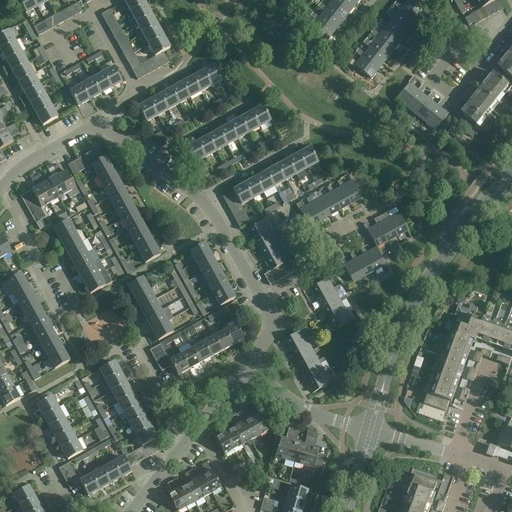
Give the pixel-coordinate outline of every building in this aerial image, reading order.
[(25,15),(37,9),(31,0),(17,0),(25,15)] [(45,0),(31,0),(37,9),(48,3),(45,0)] [(130,14),(145,6),(141,0),(128,0),(124,3),(130,14)] [(348,14),(329,0),(327,0),(332,3),(327,9),(320,4),(318,6),(340,24),(348,14)] [(355,5),(349,0),(329,0),(348,14),(355,5)] [(394,5),(416,22),(424,12),(408,0),(403,7),(396,2),(394,5)] [(477,0),(477,1),(482,9),(484,8),(489,6),(493,3),(498,0),(477,0)] [(498,0),(493,3),(499,12),(504,10),(498,0)] [(75,5),(80,14),(83,12),(78,3),(75,5)] [(499,12),(493,3),(489,6),(494,15),(499,12)] [(416,22),(394,5),(400,10),(395,17),(389,11),(387,14),(409,32),(416,22)] [(136,25),(151,17),(145,6),(130,14),(136,25)] [(340,24),(318,6),(317,7),(324,13),(319,19),(312,14),(311,16),(333,33),(340,24)] [(494,15),(489,6),(484,8),(489,18),(494,15)] [(489,18),(484,8),(482,9),(479,11),(485,21),(489,18)] [(110,10),(101,15),(103,18),(112,13),(110,10)] [(475,13),(480,23),(485,21),(479,11),(475,13)] [(469,16),(474,24),(475,26),(480,23),(475,13),(469,16)] [(56,22),(62,19),(59,14),(53,17),(56,22)] [(409,32),(387,14),(386,15),(392,20),(387,26),(381,21),(379,23),(401,41),(409,32)] [(333,33),(311,16),(310,17),(316,22),(311,29),(305,23),(302,27),(309,32),(310,31),(325,43),(333,33)] [(474,24),(469,16),(464,19),(468,27),(474,24)] [(151,17),(136,25),(143,36),(157,28),(151,17)] [(44,34),(48,32),(43,23),(39,25),(44,34)] [(401,41),(379,23),(378,25),(384,30),(380,36),(373,31),(372,33),(394,51),(401,41)] [(29,34),(33,32),(29,25),(25,28),(29,34)] [(90,39),(97,37),(94,28),(87,30),(90,39)] [(149,46),(163,38),(157,28),(143,36),(149,46)] [(114,37),(123,32),(121,29),(112,34),(114,37)] [(0,37),(0,50),(1,52),(15,44),(9,32),(0,37)] [(33,32),(29,34),(33,41),(37,39),(33,32)] [(394,51),(372,33),(371,34),(377,39),(372,45),(366,40),(364,42),(386,60),(394,51)] [(163,38),(149,46),(155,58),(158,56),(163,53),(169,50),(163,38)] [(386,60),(364,42),(363,44),(369,49),(364,55),(358,50),(356,52),(378,70),(386,60)] [(21,55),(15,44),(1,52),(7,62),(21,55)] [(133,51),(130,45),(121,51),(124,56),(133,51)] [(36,58),(40,55),(44,53),(41,47),(32,52),(36,58)] [(378,70),(356,52),(355,53),(362,58),(357,64),(350,60),(348,63),(354,68),(355,67),(370,80),(378,70)] [(44,53),(40,55),(45,64),(49,61),(44,53)] [(158,56),(164,67),(169,64),(163,53),(158,56)] [(27,65),(21,55),(7,62),(13,73),(27,65)] [(158,56),(155,58),(153,59),(159,70),(164,67),(158,56)] [(95,61),(93,57),(86,61),(88,65),(95,61)] [(159,70),(153,59),(147,62),(153,72),(159,70)] [(511,64),(505,59),(498,67),(511,78),(511,64)] [(153,72),(147,62),(142,65),(148,75),(153,72)] [(33,76),(27,65),(13,73),(19,84),(33,76)] [(148,75),(142,65),(137,67),(143,78),(148,75)] [(143,78),(137,67),(132,70),(138,81),(143,78)] [(203,73),(211,87),(223,81),(215,67),(203,73)] [(53,78),(57,76),(53,69),(49,71),(53,78)] [(74,73),(71,69),(64,73),(67,77),(74,73)] [(114,69),(102,76),(110,90),(122,84),(114,69)] [(211,87),(203,73),(192,79),(201,93),(211,87)] [(487,81),(505,96),(511,88),(494,73),(487,81)] [(39,87),(33,76),(19,84),(25,95),(39,87)] [(57,76),(53,78),(57,85),(61,83),(57,76)] [(110,90),(102,76),(91,82),(99,96),(110,90)] [(396,100),(406,108),(424,86),(423,85),(417,91),(411,86),(416,80),(413,77),(407,84),(408,85),(396,100)] [(201,93),(192,79),(182,85),(190,99),(201,93)] [(505,96),(487,81),(481,89),(499,104),(505,96)] [(99,96),(91,82),(80,88),(88,102),(99,96)] [(190,99),(182,85),(171,91),(179,105),(190,99)] [(426,87),(424,86),(406,108),(416,115),(433,93),(432,92),(427,98),(420,93),(426,87)] [(45,98),(39,87),(25,95),(31,106),(45,98)] [(88,102),(80,88),(69,94),(77,109),(88,102)] [(499,104),(481,89),(475,97),(493,112),(499,104)] [(65,100),(69,98),(65,90),(61,93),(65,100)] [(179,105),(171,91),(160,97),(168,111),(179,105)] [(435,95),(433,93),(416,115),(425,123),(443,101),(441,100),(436,106),(430,101),(435,95)] [(219,100),(222,104),(229,100),(226,96),(219,100)] [(168,111),(160,97),(149,103),(157,117),(168,111)] [(493,112),(475,97),(468,105),(486,120),(493,112)] [(31,106),(37,117),(51,109),(45,98),(31,106)] [(69,98),(65,100),(69,107),(73,105),(69,98)] [(222,104),(219,100),(212,104),(214,108),(222,104)] [(445,103),(443,101),(425,123),(435,131),(447,115),(440,109),(445,103)] [(157,117),(149,103),(138,109),(146,124),(157,117)] [(486,120),(468,105),(462,114),(480,128),(486,120)] [(197,112),(200,116),(207,112),(205,108),(197,112)] [(251,114),(259,129),(270,122),(263,108),(251,114)] [(57,120),(51,109),(37,117),(43,128),(57,120)] [(200,116),(197,112),(190,116),(193,120),(200,116)] [(0,117),(0,129),(3,127),(0,123),(9,118),(7,114),(0,117)] [(240,120),(248,135),(259,129),(251,114),(240,120)] [(183,120),(176,124),(178,129),(185,125),(183,120)] [(229,126),(237,141),(248,135),(240,120),(229,126)] [(178,129),(176,124),(169,128),(171,132),(178,129)] [(475,134),(463,124),(460,128),(472,138),(475,134)] [(0,129),(0,140),(16,131),(13,126),(5,131),(3,127),(0,129)] [(218,132),(226,147),(237,141),(229,126),(218,132)] [(18,135),(16,131),(0,140),(0,151),(13,145),(10,140),(18,135)] [(208,138),(216,153),(226,147),(218,132),(208,138)] [(156,141),(163,137),(161,133),(153,137),(156,141)] [(267,141),(269,146),(277,142),(274,137),(267,141)] [(197,144),(205,159),(216,153),(208,138),(197,144)] [(269,146),(267,141),(260,145),(262,150),(269,146)] [(205,159),(197,144),(185,150),(193,165),(205,159)] [(90,154),(78,161),(84,172),(88,169),(91,175),(94,173),(97,178),(111,170),(105,159),(103,160),(96,147),(89,151),(90,154)] [(298,156),(306,170),(318,164),(309,149),(298,156)] [(245,154),(248,158),(255,154),(252,150),(245,154)] [(248,158),(245,154),(238,157),(241,162),(248,158)] [(306,170),(298,156),(287,162),(295,176),(306,170)] [(73,164),(79,174),(84,172),(78,161),(73,164)] [(224,166),(226,170),(233,166),(231,162),(224,166)] [(295,176),(287,162),(276,168),(284,182),(295,176)] [(79,174),(73,164),(68,167),(73,177),(79,174)] [(226,170),(224,166),(217,169),(219,174),(226,170)] [(53,170),(67,196),(76,191),(66,173),(62,176),(57,167),(53,170)] [(284,182),(276,168),(265,174),(274,188),(284,182)] [(67,196),(53,170),(48,172),(52,181),(49,183),(58,200),(67,196)] [(103,189),(117,181),(111,170),(97,178),(103,189)] [(201,178),(204,182),(211,178),(209,174),(201,178)] [(274,188),(265,174),(255,180),(263,194),(274,188)] [(35,180),(49,205),(58,200),(49,183),(44,185),(40,177),(35,180)] [(79,188),(83,186),(79,178),(74,181),(79,188)] [(313,183),(316,188),(323,183),(321,179),(313,183)] [(35,190),(31,193),(34,199),(37,204),(40,209),(40,210),(49,205),(35,180),(31,182),(35,190)] [(263,194),(255,180),(244,186),(252,200),(263,194)] [(109,200),(123,192),(117,181),(103,189),(109,200)] [(338,183),(350,205),(361,199),(352,183),(344,187),(341,182),(338,183)] [(350,205),(338,183),(337,184),(340,189),(333,193),(331,188),(328,189),(340,211),(350,205)] [(252,200),(244,186),(232,192),(233,193),(236,198),(239,203),(241,206),(252,200)] [(295,199),(293,195),(288,187),(284,189),(288,197),(285,199),(288,203),(295,199)] [(340,211),(328,189),(327,190),(330,195),(323,199),(320,194),(318,195),(330,217),(340,211)] [(293,195),(295,199),(302,195),(300,191),(293,195)] [(115,211),(130,203),(123,192),(109,200),(115,211)] [(23,204),(34,199),(31,193),(21,199),(23,204)] [(226,204),(236,198),(233,193),(223,198),(226,204)] [(330,217),(318,195),(317,195),(319,201),(313,204),(310,199),(307,200),(320,222),(330,217)] [(236,198),(226,204),(228,209),(239,203),(236,198)] [(26,209),(37,204),(34,199),(23,204),(26,209)] [(91,210),(95,208),(94,207),(96,206),(93,199),(86,202),(91,210)] [(320,222),(307,200),(306,201),(309,206),(302,210),(299,205),(296,207),(299,212),(300,212),(309,228),(320,222)] [(121,222),(136,214),(130,203),(115,211),(121,222)] [(239,203),(228,209),(231,214),(242,208),(241,206),(239,203)] [(271,207),(273,211),(281,207),(278,203),(271,207)] [(29,215),(40,209),(37,204),(26,209),(29,215)] [(273,211),(271,207),(264,211),(266,215),(273,211)] [(234,219),(245,213),(242,208),(231,214),(234,219)] [(43,214),(40,210),(40,209),(29,215),(32,220),(43,214)] [(237,224),(248,219),(245,213),(234,219),(237,224)] [(387,213),(385,215),(397,237),(408,231),(399,215),(390,219),(387,213)] [(35,225),(41,222),(46,220),(43,214),(32,220),(35,225)] [(136,214),(121,222),(127,233),(142,224),(136,214)] [(90,225),(95,222),(90,215),(86,217),(90,225)] [(248,219),(251,224),(258,220),(255,215),(248,219)] [(376,219),(374,220),(387,243),(397,237),(385,215),(384,215),(387,221),(380,225),(376,219)] [(248,231),(254,241),(276,229),(275,227),(269,231),(265,224),(271,221),(269,217),(263,221),(264,222),(248,231)] [(251,224),(248,219),(237,224),(240,230),(251,224)] [(377,249),(387,243),(374,220),(373,221),(376,227),(369,230),(366,225),(363,226),(366,232),(367,232),(377,249)] [(41,222),(35,225),(38,231),(44,228),(41,222)] [(60,242),(74,234),(68,222),(53,231),(60,242)] [(103,232),(107,230),(103,222),(98,224),(103,232)] [(133,243),(148,235),(142,224),(127,233),(133,243)] [(277,231),(276,229),(254,241),(259,251),(281,239),(281,238),(275,242),(271,234),(277,231)] [(74,234),(60,242),(66,253),(80,244),(74,234)] [(140,254),(154,246),(148,235),(133,243),(140,254)] [(0,255),(2,259),(11,254),(2,236),(0,237),(0,255)] [(102,246),(107,244),(102,236),(98,238),(102,246)] [(282,241),(281,239),(259,251),(265,261),(287,249),(287,248),(280,252),(276,244),(282,241)] [(115,254),(119,251),(115,243),(111,246),(115,254)] [(80,244),(66,253),(72,263),(86,255),(80,244)] [(196,264),(210,256),(204,245),(190,253),(196,264)] [(154,246),(140,254),(146,266),(160,257),(154,246)] [(360,250),(364,256),(365,256),(374,272),(384,266),(375,250),(367,255),(364,248),(360,250)] [(285,264),(287,263),(282,255),(288,252),(287,249),(265,261),(271,272),(274,270),(280,267),(285,264)] [(121,265),(126,262),(119,251),(115,254),(121,265)] [(350,256),(354,262),(364,278),(374,272),(365,256),(364,256),(357,260),(354,254),(350,256)] [(86,255),(72,263),(78,274),(92,266),(86,255)] [(210,256),(196,264),(202,275),(216,267),(210,256)] [(112,269),(119,266),(114,258),(110,260),(114,267),(112,268),(112,269)] [(353,284),(364,278),(354,262),(347,266),(343,260),(340,262),(343,268),(344,268),(353,284)] [(285,264),(291,275),(296,272),(290,261),(287,263),(285,264)] [(92,266),(78,274),(84,285),(106,273),(100,262),(92,266)] [(126,262),(121,265),(127,275),(131,273),(126,262)] [(172,277),(176,275),(170,263),(165,265),(172,277)] [(178,274),(182,271),(178,264),(174,266),(178,274)] [(286,278),(291,275),(285,264),(280,267),(286,278)] [(119,266),(112,269),(118,278),(124,275),(119,266)] [(216,267),(202,275),(208,286),(222,278),(216,267)] [(280,281),(286,278),(280,267),(274,270),(280,281)] [(275,284),(280,281),(274,270),(271,272),(269,273),(275,284)] [(106,273),(84,285),(90,296),(104,288),(112,283),(106,273)] [(270,286),(275,284),(269,273),(264,276),(270,286)] [(5,283),(12,294),(27,286),(20,275),(5,283)] [(183,286),(178,278),(176,275),(172,277),(174,281),(178,288),(178,289),(183,286)] [(222,278),(208,286),(214,297),(228,289),(222,278)] [(134,299),(149,291),(142,279),(128,287),(134,299)] [(316,300),(339,287),(338,287),(332,290),(327,280),(310,289),(316,300)] [(173,290),(178,288),(174,281),(169,283),(173,290)] [(12,294),(18,305),(33,297),(27,286),(12,294)] [(184,300),(189,297),(183,286),(178,289),(181,294),(184,300)] [(190,295),(195,293),(191,286),(186,288),(190,295)] [(322,311),(345,298),(344,297),(338,300),(334,293),(340,290),(339,287),(316,300),(322,311)] [(228,289),(214,297),(220,308),(235,300),(228,289)] [(149,291),(134,299),(140,310),(155,302),(149,291)] [(464,295),(456,298),(459,304),(466,301),(464,295)] [(509,304),(511,298),(505,296),(503,302),(509,304)] [(18,305),(24,316),(39,308),(33,297),(18,305)] [(190,311),(195,308),(189,297),(184,300),(190,309),(190,311)] [(328,321),(350,308),(350,307),(344,310),(340,303),(346,300),(345,298),(322,311),(328,321)] [(155,302),(140,310),(146,321),(161,313),(155,302)] [(228,313),(239,307),(236,302),(225,308),(228,313)] [(200,303),(196,306),(202,317),(207,315),(200,303)] [(511,321),(508,320),(506,325),(476,314),(478,308),(470,306),(469,310),(458,306),(455,316),(451,315),(448,323),(448,322),(445,330),(451,332),(428,394),(427,396),(422,411),(420,410),(418,415),(442,424),(443,419),(446,419),(449,411),(447,410),(449,403),(451,397),(454,398),(457,390),(454,389),(459,376),(461,376),(464,370),(462,369),(466,356),(468,357),(471,350),(469,349),(473,338),(484,342),(483,344),(490,347),(491,344),(505,349),(504,352),(511,354),(511,353),(511,321)] [(228,313),(231,319),(242,313),(239,307),(228,313)] [(24,316),(30,327),(45,319),(39,308),(24,316)] [(228,313),(225,308),(215,314),(217,318),(223,314),(224,316),(228,313)] [(350,308),(328,321),(334,332),(351,323),(346,314),(351,311),(350,308)] [(161,313),(146,321),(152,331),(166,324),(161,313)] [(217,318),(215,314),(207,318),(209,322),(217,318)] [(0,320),(4,327),(8,325),(12,323),(9,319),(6,321),(4,318),(0,319),(0,320)] [(30,327),(36,338),(50,330),(45,319),(30,327)] [(166,324),(152,331),(158,343),(169,337),(172,335),(166,324)] [(235,326),(229,329),(227,325),(222,327),(224,332),(232,346),(243,340),(235,326)] [(195,330),(192,326),(185,330),(188,334),(195,330)] [(284,342),(290,352),(312,340),(312,339),(306,342),(303,335),(308,332),(306,329),(300,332),(300,333),(284,342)] [(36,338),(42,349),(56,340),(50,330),(36,338)] [(221,352),(232,346),(224,332),(213,338),(221,352)] [(170,338),(173,342),(180,338),(178,334),(170,338)] [(213,338),(202,344),(210,359),(221,352),(213,338)] [(16,349),(20,347),(19,346),(22,344),(18,339),(16,340),(16,339),(12,342),(16,349)] [(42,349),(48,359),(62,351),(56,340),(42,349)] [(314,342),(312,340),(290,352),(296,362),(318,350),(317,349),(312,352),(308,345),(314,342)] [(199,365),(210,359),(202,344),(197,347),(194,342),(188,345),(191,350),(199,365)] [(153,358),(163,352),(161,347),(150,352),(153,358)] [(191,350),(180,356),(189,371),(199,365),(191,350)] [(320,353),(318,350),(296,362),(301,372),(324,360),(323,359),(318,362),(314,356),(320,353)] [(14,361),(18,358),(14,351),(10,353),(14,361)] [(69,363),(62,351),(48,359),(54,371),(69,363)] [(156,363),(166,357),(163,352),(153,358),(156,363)] [(177,378),(189,371),(180,356),(175,359),(172,354),(166,357),(169,363),(172,368),(177,378)] [(159,368),(169,363),(166,357),(156,363),(159,368)] [(325,363),(324,360),(301,372),(307,383),(329,370),(324,373),(320,366),(325,363)] [(28,370),(32,368),(28,361),(24,363),(28,370)] [(106,382),(120,374),(114,363),(99,371),(106,382)] [(169,363),(159,368),(162,373),(172,368),(169,363)] [(18,369),(11,372),(16,381),(22,377),(18,369)] [(331,373),(329,370),(307,383),(313,393),(330,384),(326,376),(331,373)] [(26,382),(30,380),(26,372),(22,375),(26,382)] [(112,393),(126,385),(120,374),(106,382),(112,393)] [(8,378),(0,382),(0,396),(14,389),(8,378)] [(79,392),(83,389),(79,382),(75,384),(79,392)] [(87,392),(91,390),(88,383),(83,385),(87,392)] [(118,404),(132,396),(126,385),(112,393),(118,404)] [(20,400),(14,389),(0,396),(0,399),(5,409),(20,400)] [(123,415),(138,407),(132,396),(118,404),(123,415)] [(87,407),(91,405),(87,397),(83,400),(87,407)] [(37,406),(43,417),(58,409),(52,398),(37,406)] [(99,414),(103,412),(100,405),(95,407),(99,414)] [(254,418),(250,420),(259,437),(267,432),(253,406),(249,409),(254,418)] [(129,426),(144,417),(138,407),(123,415),(129,426)] [(58,409),(43,417),(49,428),(64,420),(58,409)] [(241,413),(236,416),(250,442),(259,437),(250,420),(245,422),(241,413)] [(99,429),(103,426),(97,416),(91,419),(94,424),(96,423),(99,429)] [(237,427),(232,429),(242,447),(247,443),(249,447),(252,445),(250,442),(236,416),(232,418),(237,427)] [(135,437),(150,428),(144,417),(129,426),(135,437)] [(64,420),(49,428),(55,439),(70,431),(64,420)] [(224,423),(219,425),(233,451),(242,447),(232,429),(228,431),(224,423)] [(511,424),(509,424),(501,448),(504,449),(505,447),(511,449),(511,424)] [(224,456),(233,451),(219,425),(215,427),(219,436),(215,439),(224,456)] [(111,436),(116,433),(112,426),(107,429),(111,436)] [(157,439),(150,428),(135,437),(142,448),(145,446),(150,443),(155,440),(157,439)] [(70,431),(55,439),(62,450),(76,442),(70,431)] [(275,458),(285,461),(293,432),(288,431),(286,440),(280,439),(275,458)] [(285,461),(295,464),(301,445),(296,443),(298,434),(293,432),(285,461)] [(116,433),(111,436),(115,443),(120,440),(116,433)] [(305,446),(301,445),(295,464),(304,467),(313,434),(312,438),(307,437),(305,446)] [(314,469),(315,467),(318,455),(320,448),(315,447),(318,436),(313,434),(304,467),(314,469)] [(150,443),(156,453),(161,450),(155,440),(150,443)] [(76,442),(62,450),(68,461),(83,453),(76,442)] [(156,453),(150,443),(145,446),(151,456),(156,453)] [(105,449),(102,444),(95,448),(97,453),(105,449)] [(151,456),(145,446),(142,448),(140,449),(146,459),(151,456)] [(124,458),(124,457),(128,455),(124,448),(120,451),(124,458)] [(146,459),(140,449),(135,452),(140,462),(146,459)] [(140,462),(135,452),(129,455),(135,465),(140,462)] [(124,457),(130,468),(135,465),(129,455),(128,455),(124,457)] [(318,455),(315,467),(322,469),(325,457),(318,455)] [(83,461),(80,457),(73,461),(76,465),(83,461)] [(132,472),(130,468),(124,457),(124,458),(113,464),(121,478),(132,472)] [(203,476),(212,494),(221,489),(207,463),(202,466),(207,474),(203,476)] [(62,476),(73,470),(70,464),(59,470),(62,476)] [(121,478),(113,464),(102,470),(110,484),(121,478)] [(234,472),(237,478),(246,473),(243,467),(234,472)] [(73,470),(62,476),(65,481),(76,475),(73,470)] [(110,484),(102,470),(91,476),(99,491),(110,484)] [(212,494),(203,476),(198,479),(194,470),(189,472),(204,498),(212,494)] [(185,486),(195,503),(204,498),(189,472),(185,475),(189,484),(185,486)] [(447,494),(454,477),(446,474),(440,492),(447,494)] [(76,475),(65,481),(68,486),(79,480),(76,475)] [(80,482),(82,486),(88,497),(99,491),(91,476),(80,482)] [(415,476),(412,485),(408,483),(408,485),(412,487),(402,511),(426,511),(428,509),(431,510),(433,503),(431,501),(435,489),(438,490),(440,485),(415,476)] [(82,486),(80,482),(79,480),(68,486),(71,492),(82,486)] [(195,503),(185,486),(181,488),(177,480),(172,482),(186,508),(195,503)] [(176,511),(178,511),(186,508),(172,482),(167,485),(172,493),(168,496),(176,511)] [(14,495),(20,507),(35,498),(28,487),(14,495)] [(288,499),(304,503),(307,491),(291,487),(288,499)] [(20,507),(23,511),(35,511),(41,509),(35,498),(20,507)] [(264,499),(262,504),(275,508),(276,502),(264,499)] [(301,511),(304,503),(288,499),(285,511),(289,511),(301,511)]
